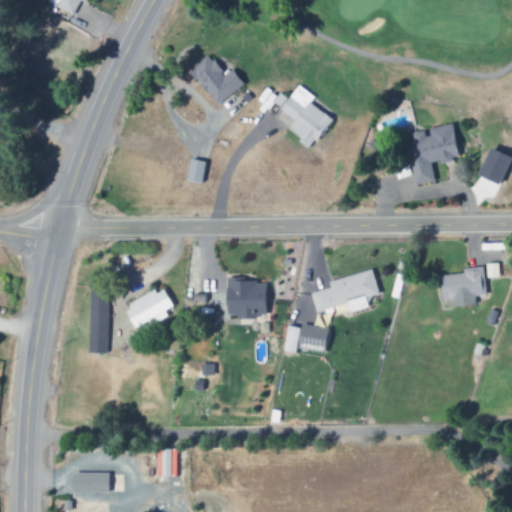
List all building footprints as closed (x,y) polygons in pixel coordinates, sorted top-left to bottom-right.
[(83,0),(46,0),(46,2),(75,17),(83,0)] [(242,85),(231,69),(222,75),(207,54),(187,69),(213,106),(242,85)] [(292,120),(285,131),(311,148),(329,118),(303,101),(304,99),(291,91),(278,111),(292,120)] [(413,185),(432,182),(430,164),(457,159),(451,124),(424,129),(425,131),(409,133),(413,162),(409,163),(413,185)] [(476,176),(497,185),(509,158),(488,148),(476,176)] [(484,264),(485,278),(497,277),(496,263),(484,264)] [(439,300),(452,299),(452,306),(472,305),(472,296),(483,295),(482,267),(460,268),(460,275),(438,276),(439,300)] [(327,281),(328,288),(309,293),(313,312),(345,305),(347,313),(367,308),(364,298),(377,295),(371,271),(327,281)] [(263,282),(236,283),(236,278),(224,278),(224,318),(254,318),(254,315),(264,315),(263,282)] [(105,354),(106,287),(87,287),(86,354),(105,354)] [(122,307),(132,329),(153,319),(154,322),(166,316),(163,311),(171,307),(162,288),(122,307)] [(326,328),(299,324),(298,328),(286,326),(282,351),(294,353),(295,349),(322,353),(326,328)] [(155,477),(176,477),(177,449),(156,449),(155,477)] [(107,473),(72,472),(71,493),(107,494),(107,473)]
